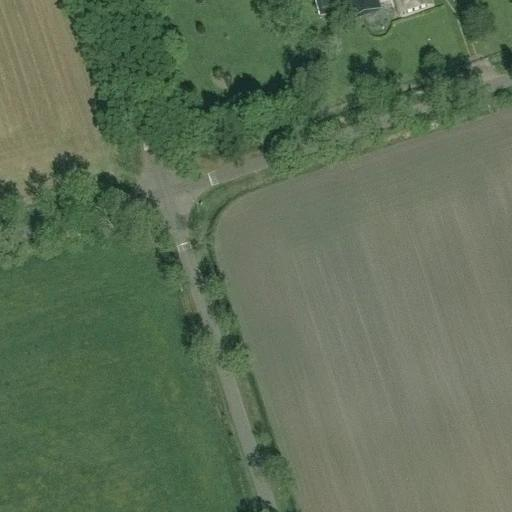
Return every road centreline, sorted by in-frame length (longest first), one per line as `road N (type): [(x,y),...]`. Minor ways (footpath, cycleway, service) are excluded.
road 1 (unclassified): [(166,191),(511,77)]
road 2 (unclassified): [(270,511),(166,191)]
road 3 (unclassified): [(166,191),(100,0)]
road 4 (unclassified): [(0,240),(166,191)]
